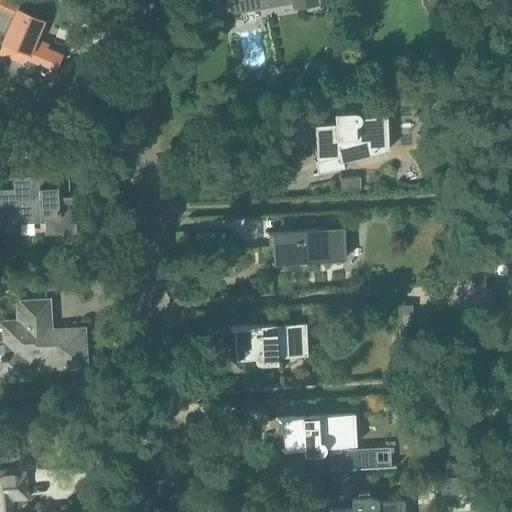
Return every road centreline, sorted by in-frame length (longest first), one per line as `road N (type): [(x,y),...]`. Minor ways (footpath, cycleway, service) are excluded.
road 1 (residential): [(169,511),(141,0)]
road 2 (unknown): [(152,208),(511,191)]
road 3 (unknown): [(163,394),(365,387),(474,407),(511,393)]
